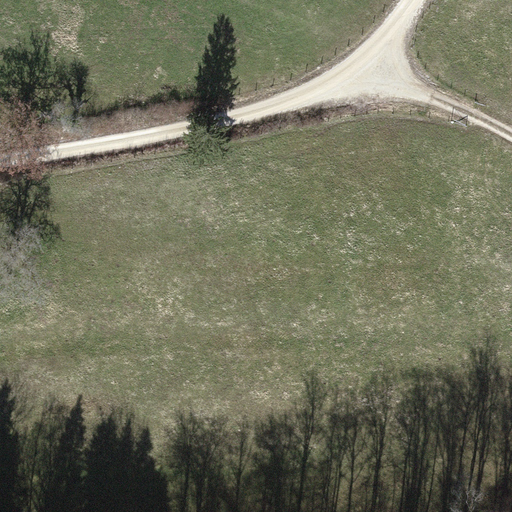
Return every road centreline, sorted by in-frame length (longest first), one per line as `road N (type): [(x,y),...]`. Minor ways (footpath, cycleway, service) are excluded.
road 1 (track): [(412,0),(363,70),(241,119),(0,162)]
road 2 (track): [(511,135),(363,70)]
